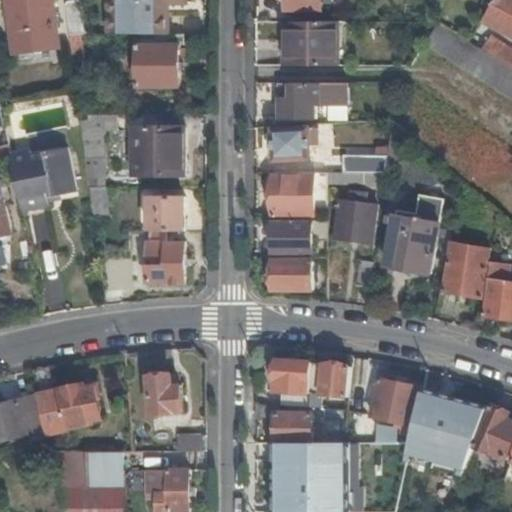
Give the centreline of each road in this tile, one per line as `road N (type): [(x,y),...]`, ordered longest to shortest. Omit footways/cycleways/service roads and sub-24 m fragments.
road 1 (residential): [(232,0),(231,320)]
road 2 (residential): [(231,320),(405,339),(511,366)]
road 3 (residential): [(0,350),(109,326),(231,320)]
road 4 (residential): [(231,320),(230,511)]
